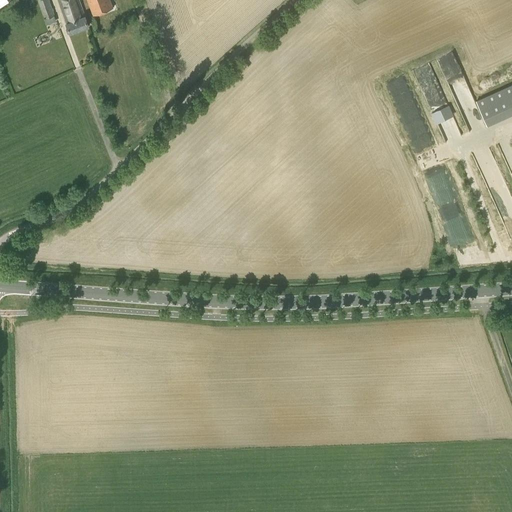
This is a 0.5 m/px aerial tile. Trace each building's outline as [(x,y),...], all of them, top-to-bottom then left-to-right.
[(37,0),(44,19),(55,16),(49,0),(37,0)] [(85,16),(78,0),(58,0),(70,32),(88,25),(85,16)] [(88,0),(94,14),(113,7),(110,0),(88,0)] [(431,71),(428,63),(413,69),(416,77),(431,71)] [(434,70),(416,78),(421,89),(439,81),(434,70)] [(453,244),(455,252),(476,246),(474,238),(453,244)]
